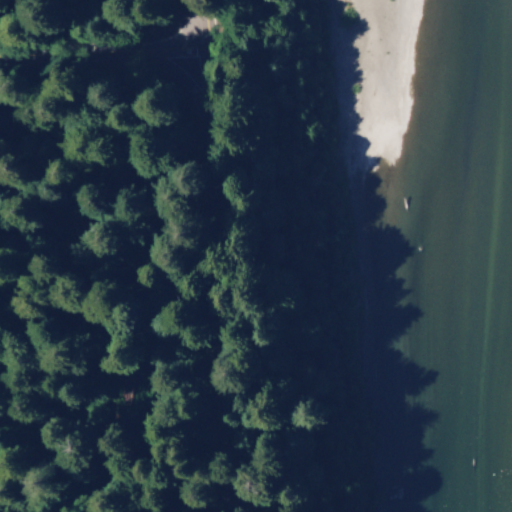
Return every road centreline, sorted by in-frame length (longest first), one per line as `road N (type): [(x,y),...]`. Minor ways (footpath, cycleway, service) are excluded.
road 1 (tertiary): [(211,511),(200,0)]
road 2 (secondary): [(0,46),(202,51)]
